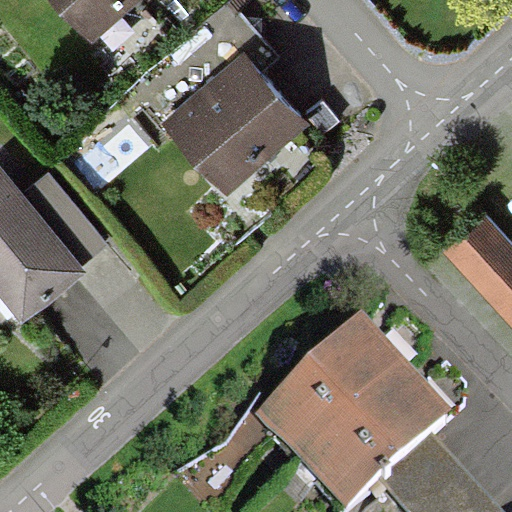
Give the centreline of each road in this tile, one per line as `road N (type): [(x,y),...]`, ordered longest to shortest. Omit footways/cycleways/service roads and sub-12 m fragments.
road 1 (residential): [(347,207),(12,511)]
road 2 (residential): [(347,207),(511,383)]
road 3 (residential): [(326,0),(435,125)]
road 4 (residential): [(435,125),(347,207)]
